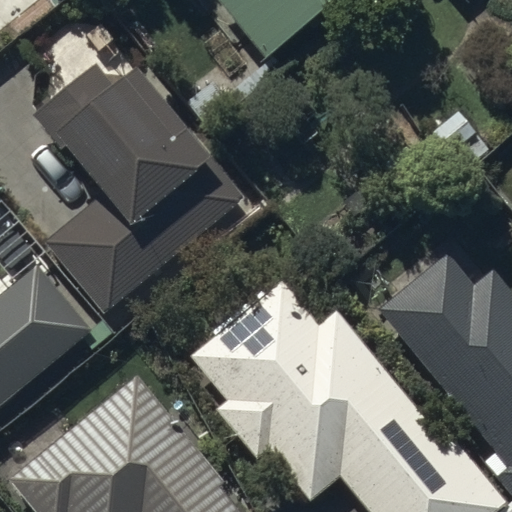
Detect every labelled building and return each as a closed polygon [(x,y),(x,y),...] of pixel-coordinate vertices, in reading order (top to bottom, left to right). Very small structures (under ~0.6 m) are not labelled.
[(218,0),(261,53),(327,0),(218,0)] [(43,240),(102,312),(241,196),(132,66),(124,72),(119,67),(108,76),(95,60),(31,113),(53,139),(57,135),(103,190),(43,240)] [(444,253),(378,306),(494,447),(479,459),(511,499),(511,295),(489,267),(470,284),(444,253)] [(0,394),(87,326),(37,263),(0,292),(0,394)] [(212,334),(190,353),(225,395),(213,406),(254,454),(263,447),(306,498),(335,474),(367,511),(490,511),(505,500),(447,431),(442,436),(334,308),(317,323),(280,279),(263,293),(258,287),(208,330),(212,334)] [(134,372),(8,474),(37,511),(241,511),(217,481),(220,479),(134,372)] [(511,511),(511,507),(508,502),(496,511),(511,511)]
